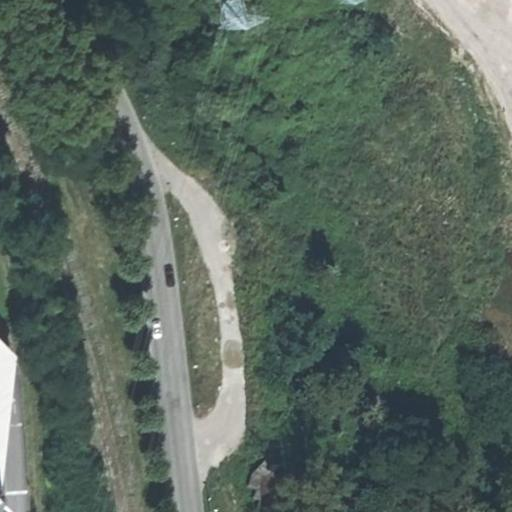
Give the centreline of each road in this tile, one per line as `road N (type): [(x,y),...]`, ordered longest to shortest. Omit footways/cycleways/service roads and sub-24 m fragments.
road 1 (secondary): [(65,0),(120,97),(153,190),(191,511)]
road 2 (unknown): [(0,287),(32,346),(42,398),(33,458),(13,511)]
